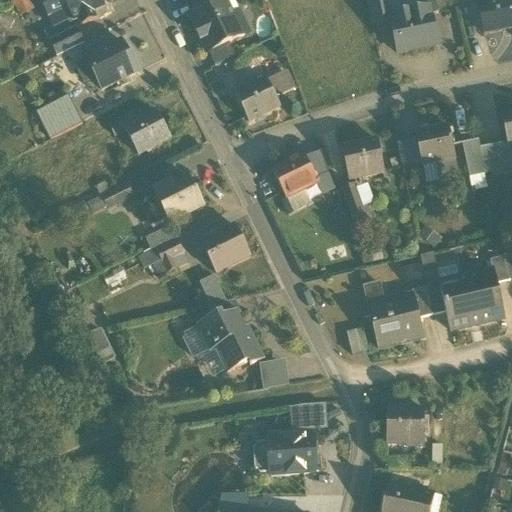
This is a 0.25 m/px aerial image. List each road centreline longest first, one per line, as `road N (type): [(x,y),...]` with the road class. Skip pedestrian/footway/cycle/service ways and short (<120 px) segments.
road 1 (residential): [(235,161),(382,99),(511,71)]
road 2 (residential): [(235,161),(346,388)]
road 3 (residential): [(154,0),(235,161)]
road 4 (residential): [(511,359),(346,388)]
road 5 (residential): [(346,388),(360,436),(349,511)]
